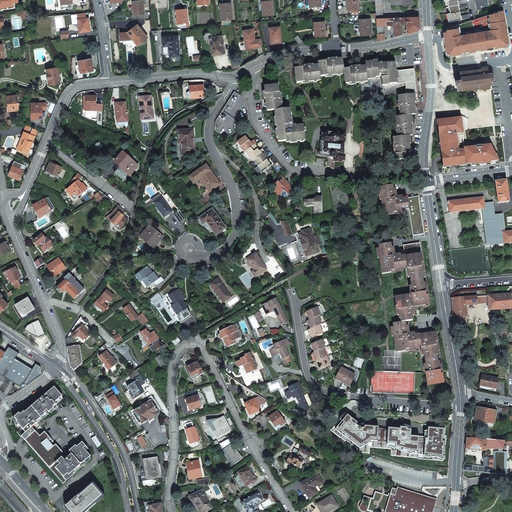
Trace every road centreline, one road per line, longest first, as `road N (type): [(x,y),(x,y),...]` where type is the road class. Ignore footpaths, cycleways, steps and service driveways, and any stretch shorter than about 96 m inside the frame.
road 1 (residential): [(287,511),(197,351),(182,352),(171,375),(171,511)]
road 2 (residential): [(460,405),(320,390),(304,362),(293,295)]
road 3 (residential): [(230,77),(207,128),(234,186),(238,220),(220,254),(195,259)]
road 4 (unknown): [(11,449),(57,494),(97,462),(72,416),(51,420),(69,441)]
road 5 (residential): [(246,72),(257,127),(289,169),(309,171)]
road 6 (unclassified): [(107,85),(230,77)]
road 7 (unclassified): [(431,57),(426,180)]
road 8 (unknown): [(212,146),(290,241)]
